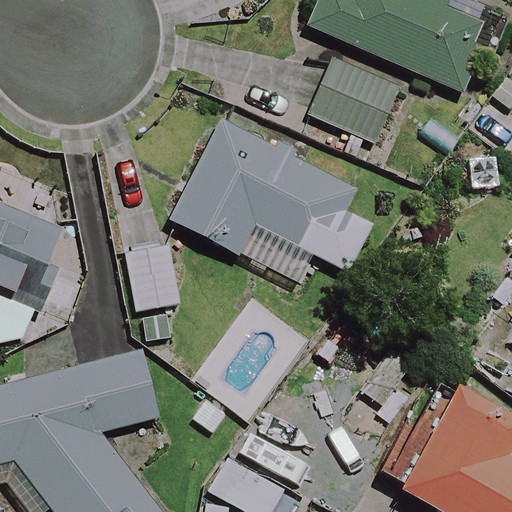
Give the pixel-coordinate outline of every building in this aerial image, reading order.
[(436,0),(315,0),(302,34),(463,100),(494,23),(436,0)] [(395,92),(328,67),(307,121),(374,147),(395,92)] [(249,236),(347,280),(371,229),(338,214),(351,186),(216,125),(167,235),(235,265),(249,236)] [(0,301),(12,306),(24,273),(43,280),(58,241),(0,220),(0,301)] [(174,311),(165,251),(122,258),(131,317),(174,311)] [(511,262),(502,277),(511,283),(511,262)] [(409,366),(386,351),(355,399),(378,414),(409,366)] [(152,511),(99,445),(158,430),(139,356),(0,391),(0,469),(9,467),(43,511),(152,511)] [(511,511),(511,448),(511,447),(511,422),(450,390),(394,500),(417,511),(511,511)] [(270,511),(279,497),(225,465),(206,498),(230,511),(270,511)]
